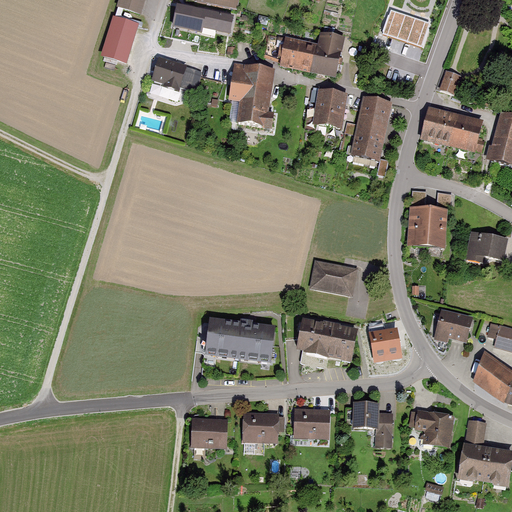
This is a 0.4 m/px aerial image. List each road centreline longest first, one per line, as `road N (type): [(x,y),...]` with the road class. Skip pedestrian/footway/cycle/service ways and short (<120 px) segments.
road 1 (residential): [(430,363),(405,382),(366,388),(0,421)]
road 2 (residential): [(403,176),(396,278),(430,363)]
road 3 (residential): [(460,0),(403,176)]
